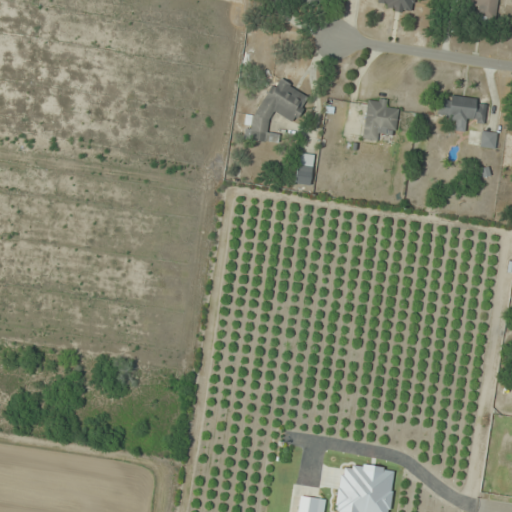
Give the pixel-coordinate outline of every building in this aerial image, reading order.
[(414,0),(373,0),(373,6),(413,11),(414,0)] [(497,18),(497,0),(464,0),(464,6),(477,7),(477,17),(497,18)] [(295,123),(310,95),(276,76),(245,133),(273,148),(279,137),(265,129),(275,112),(295,123)] [(439,94),(436,118),(455,120),(453,131),(464,132),(466,121),(484,124),(487,101),(439,94)] [(395,133),(398,112),(388,110),(389,100),(367,97),(361,139),(381,142),(383,132),(395,133)] [(497,132),(480,130),(478,147),(495,149),(497,132)] [(308,187),(315,155),(300,152),(293,183),(308,187)] [(322,511),(324,500),(300,497),(298,511),(322,511)]
